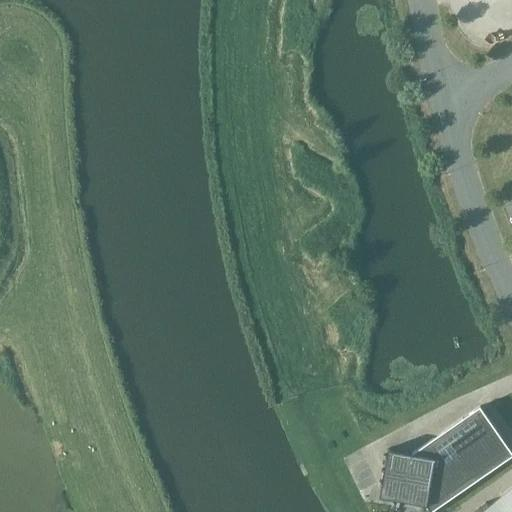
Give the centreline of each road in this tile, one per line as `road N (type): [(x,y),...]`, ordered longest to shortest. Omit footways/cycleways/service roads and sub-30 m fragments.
road 1 (track): [(142,511),(105,425),(47,208),(38,39),(25,25),(0,21)]
road 2 (unclassified): [(511,295),(449,113)]
